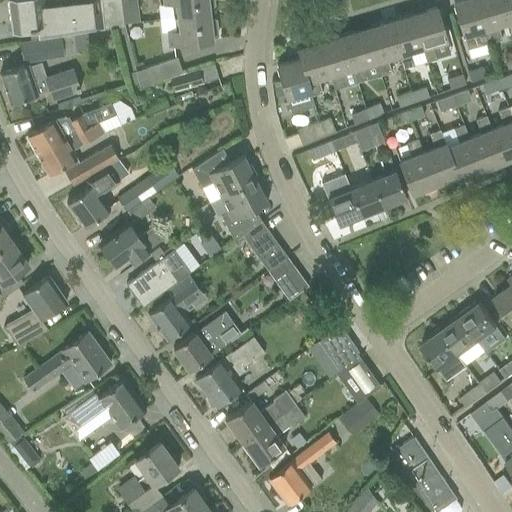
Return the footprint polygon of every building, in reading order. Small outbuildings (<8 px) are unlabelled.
[(33,0),(6,0),(10,31),(28,29),(30,40),(37,39),(71,34),(124,27),(124,24),(120,0),(60,0),(34,3),(33,0)] [(135,0),(120,0),(124,24),(139,22),(135,0)] [(162,0),(163,6),(175,4),(177,17),(209,13),(208,7),(211,7),(213,5),(212,0),(162,0)] [(479,0),(458,0),(454,1),(468,49),(492,42),(479,0)] [(511,25),(504,0),(479,0),(492,42),(502,39),(498,26),(510,23),(511,28),(511,25)] [(436,7),(412,14),(422,49),(423,48),(427,62),(437,58),(434,45),(446,42),(436,7)] [(209,13),(177,17),(179,30),(166,31),(168,46),(188,44),(188,48),(199,47),(199,43),(212,41),(212,38),(215,37),(217,36),(215,20),(213,19),(210,19),(209,13)] [(412,14),(389,21),(399,56),(400,55),(404,68),(414,65),(410,52),(422,49),(412,14)] [(389,21),(366,28),(376,62),(380,75),(390,72),(387,59),(399,56),(389,21)] [(366,28),(343,34),(354,69),(358,82),(368,79),(364,66),(376,62),(366,28)] [(30,40),(28,41),(19,42),(22,61),(74,52),(71,34),(37,39),(30,40)] [(354,69),(343,34),(321,41),(331,75),(335,89),(345,86),(341,72),(354,69)] [(321,41),(298,48),(311,91),(312,96),(322,93),(318,79),(331,75),(321,41)] [(299,57),(276,64),(291,112),(301,108),(315,105),(312,96),(311,91),(298,48),(297,48),(299,57)] [(134,71),(138,87),(181,72),(176,57),(134,71)] [(33,83),(26,64),(0,72),(0,76),(9,103),(48,90),(51,100),(80,90),(73,69),(33,83)] [(471,82),(486,77),(482,66),(467,72),(471,82)] [(199,68),(170,77),(173,90),(203,82),(199,68)] [(450,89),(465,84),(462,74),(447,79),(450,89)] [(497,79),(500,89),(511,84),(511,75),(511,74),(497,79)] [(500,89),(497,79),(482,84),(485,94),(500,89)] [(426,87),(411,92),(414,101),(429,96),(426,87)] [(452,95),(455,104),(469,99),(466,89),(452,95)] [(414,101),(411,92),(396,97),(399,106),(414,101)] [(455,104),(452,95),(435,101),(439,110),(455,104)] [(56,117),(46,123),(25,135),(37,155),(114,115),(118,125),(134,118),(129,107),(118,100),(110,103),(110,102),(81,114),(70,120),(68,117),(56,117)] [(365,109),(369,119),(383,113),(379,103),(365,109)] [(420,106),(406,111),(410,120),(423,115),(420,106)] [(511,157),(511,119),(507,107),(497,111),(502,125),(490,130),(503,161),(511,157)] [(369,119),(365,109),(350,114),(354,124),(369,119)] [(410,120),(406,111),(391,116),(394,126),(410,120)] [(114,115),(37,155),(48,174),(62,166),(64,170),(63,170),(72,185),(83,179),(108,164),(118,158),(109,143),(77,162),(75,159),(77,158),(72,149),(103,131),(118,125),(114,115)] [(503,161),(490,130),(484,116),(474,120),(480,134),(468,138),(481,170),(503,161)] [(335,131),(329,117),(319,120),(325,135),(335,131)] [(325,135),(319,120),(295,130),(301,145),(325,135)] [(376,122),(370,124),(353,131),(356,141),(360,151),(384,142),(376,122)] [(481,170),(468,138),(463,125),(452,129),(458,143),(446,147),(459,179),(481,170)] [(459,179),(446,147),(439,129),(429,133),(434,147),(422,151),(435,184),(457,176),(458,179),(459,179)] [(353,131),(330,140),(334,150),(356,141),(353,131)] [(435,184),(422,151),(422,152),(417,139),(407,142),(412,155),(399,161),(412,194),(435,184)] [(330,140),(307,149),(311,159),(334,150),(330,140)] [(127,168),(141,163),(137,152),(123,157),(127,168)] [(248,165),(243,155),(223,165),(216,152),(191,168),(200,185),(203,186),(212,182),(220,196),(255,178),(254,176),(255,175),(250,164),(248,165)] [(167,162),(116,197),(126,212),(127,211),(147,197),(148,197),(177,176),(167,162)] [(88,186),(66,203),(84,227),(99,216),(111,208),(101,195),(119,180),(108,164),(83,179),(88,186)] [(406,197),(394,169),(372,179),(383,206),(406,197)] [(360,215),(349,188),(344,177),(322,186),(338,224),(360,215)] [(255,178),(220,196),(227,211),(220,214),(234,240),(241,235),(254,225),(247,212),(267,202),(262,191),(263,191),(258,180),(256,181),(255,178)] [(383,206),(372,179),(349,188),(360,215),(383,206)] [(147,197),(127,211),(134,221),(155,207),(148,197),(147,197)] [(254,225),(241,235),(267,270),(286,255),(261,221),(254,225)] [(127,223),(100,243),(110,258),(112,257),(117,263),(128,255),(132,261),(146,250),(163,238),(153,225),(137,237),(127,223)] [(0,247),(10,240),(0,225),(0,247)] [(10,240),(0,247),(0,282),(1,283),(27,264),(10,240)] [(155,262),(126,283),(142,306),(165,289),(176,281),(189,272),(189,271),(198,264),(182,243),(173,250),(172,249),(164,255),(158,246),(149,253),(156,261),(155,262)] [(286,255),(267,270),(288,299),(308,285),(286,255)] [(170,296),(147,313),(155,323),(158,328),(166,339),(190,321),(184,313),(179,307),(201,292),(188,273),(176,281),(166,289),(170,296)] [(33,310),(4,327),(17,346),(47,329),(41,319),(66,301),(48,275),(21,293),(33,310)] [(511,277),(510,275),(510,276),(511,278),(511,284),(504,290),(504,289),(494,296),(511,319),(511,277)] [(479,302),(471,308),(469,305),(458,313),(460,316),(460,317),(477,340),(486,333),(495,345),(505,338),(479,302)] [(193,333),(173,348),(189,370),(191,368),(210,355),(224,345),(223,344),(216,333),(232,322),(224,310),(218,315),(193,333)] [(499,310),(493,315),(498,322),(505,317),(499,310)] [(460,317),(440,331),(457,354),(477,340),(460,317)] [(340,324),(317,341),(336,367),(356,353),(358,351),(340,325),(340,324)] [(51,358),(35,370),(23,379),(32,392),(57,373),(71,363),(85,382),(110,363),(87,331),(69,344),(60,350),(61,351),(51,358)] [(466,366),(457,354),(440,331),(420,345),(438,369),(438,368),(447,380),(466,366)] [(210,355),(191,368),(196,375),(194,377),(202,388),(207,394),(215,406),(241,387),(235,378),(246,370),(244,367),(264,352),(252,336),(231,352),(230,350),(215,362),(210,355)] [(359,356),(343,368),(336,373),(357,401),(363,397),(380,385),(359,356)] [(505,378),(511,372),(511,359),(499,369),(505,378)] [(479,384),(485,392),(500,381),(494,372),(479,383),(480,383),(479,384)] [(123,378),(97,397),(90,389),(61,408),(66,414),(64,415),(80,437),(109,415),(118,428),(145,409),(123,378)] [(485,392),(479,384),(459,398),(465,406),(485,392)] [(511,398),(511,389),(509,385),(485,402),(491,410),(496,407),(497,409),(511,398)] [(258,412),(250,400),(225,419),(242,442),(295,403),(294,402),(299,398),(293,388),(287,392),(285,390),(272,399),(273,401),(258,412)] [(363,397),(357,401),(357,402),(337,418),(352,435),(378,413),(363,397)] [(0,433),(7,443),(19,435),(23,431),(0,402),(0,433)] [(491,410),(485,402),(470,413),(477,423),(484,417),(490,425),(493,423),(511,448),(511,455),(505,461),(511,470),(511,429),(497,409),(496,407),(491,410)] [(304,416),(295,403),(242,442),(259,465),(284,447),(275,435),(290,424),(291,426),(304,416)] [(328,433),(268,478),(287,503),(311,486),(310,485),(298,469),(308,462),(334,442),(328,433)] [(413,436),(392,450),(404,467),(396,472),(420,505),(426,500),(434,511),(459,511),(460,507),(455,499),(436,471),(413,436)] [(12,445),(28,466),(39,457),(23,437),(12,445)] [(89,455),(96,467),(120,454),(113,441),(89,455)] [(144,489),(136,479),(133,474),(116,487),(134,511),(141,511),(163,496),(154,484),(177,467),(159,443),(135,460),(152,483),(144,489)] [(93,462),(79,472),(84,479),(98,469),(93,462)] [(366,511),(376,501),(366,488),(346,511),(366,511)] [(141,511),(207,511),(209,511),(192,489),(169,505),(163,496),(141,511)]
